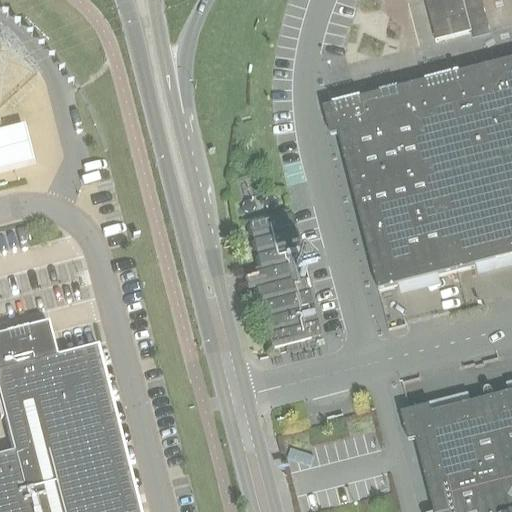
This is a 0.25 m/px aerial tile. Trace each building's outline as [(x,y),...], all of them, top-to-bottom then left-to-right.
[(424,0),(435,44),(470,35),(472,42),(491,38),(480,0),(424,0)] [(458,274),(511,260),(511,64),(426,86),(409,91),(411,98),(456,274),(457,274),(458,274)] [(380,294),(456,274),(411,98),(409,91),(324,112),(332,140),(339,138),(344,158),(353,195),(379,294),(380,294)] [(23,127),(0,133),(0,174),(33,166),(27,144),(23,127)] [(252,271),(272,349),(319,337),(304,282),(307,281),(301,260),(299,261),(286,213),(250,223),(261,269),(252,271)] [(0,511),(139,511),(134,490),(132,490),(123,453),(124,453),(116,420),(114,421),(97,352),(98,352),(97,350),(56,360),(48,326),(0,338),(0,511)] [(511,397),(503,400),(511,436),(511,397)] [(430,492),(511,470),(511,436),(503,400),(433,417),(431,411),(410,416),(402,418),(410,446),(417,444),(430,492)] [(511,511),(511,470),(430,492),(434,511),(511,511)]
